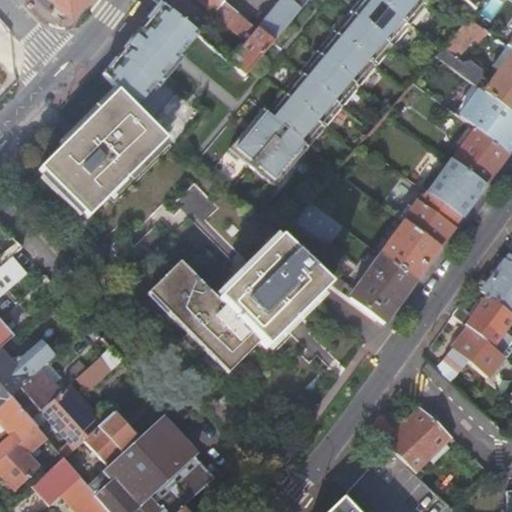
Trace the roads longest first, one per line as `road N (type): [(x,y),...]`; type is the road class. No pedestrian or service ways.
road 1 (residential): [(511,196),(275,511)]
road 2 (residential): [(0,201),(250,477)]
